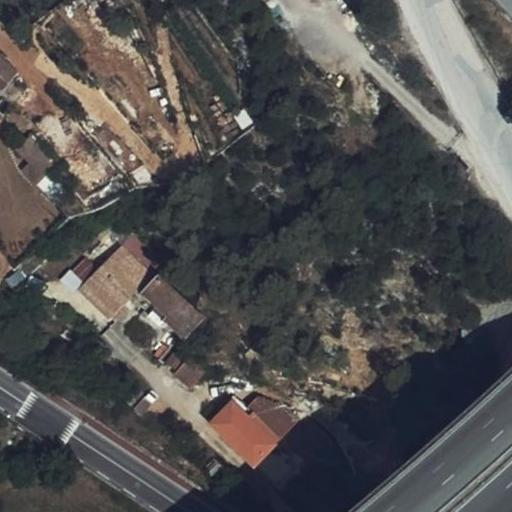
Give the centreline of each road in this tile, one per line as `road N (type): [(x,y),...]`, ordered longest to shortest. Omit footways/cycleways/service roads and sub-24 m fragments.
road 1 (secondary): [(193,511),(0,384)]
road 2 (motorway): [(511,410),(395,511)]
